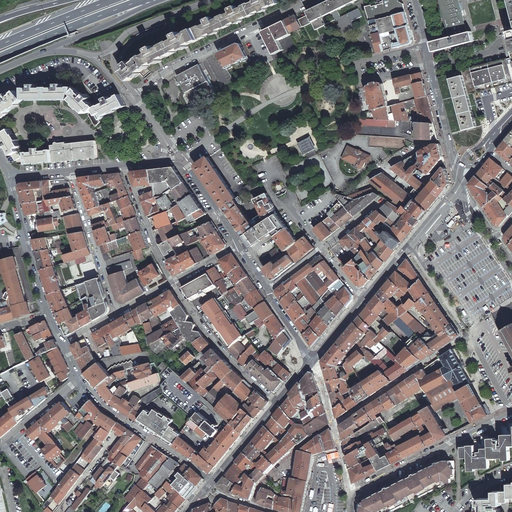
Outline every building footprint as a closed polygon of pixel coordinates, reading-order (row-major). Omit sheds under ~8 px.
[(140,57),(147,66),(150,65),(149,64),(155,61),(155,63),(162,60),(161,58),(170,53),(170,55),(177,51),(176,50),(182,48),(183,49),(189,47),(188,44),(194,42),(194,43),(206,37),(206,35),(212,33),(213,34),(219,32),(218,30),(224,27),(224,28),(230,25),(230,24),(236,22),(237,24),(243,20),(242,19),(248,16),(248,17),(254,14),(253,13),(260,10),(261,12),(267,9),(266,7),(272,4),(273,6),(279,3),(277,0),(254,0),(255,0),(249,3),(249,2),(243,5),(243,6),(238,8),(236,6),(229,8),(231,12),(226,14),(225,13),(218,16),(219,17),(213,20),(212,17),(205,20),(207,23),(202,25),(201,25),(189,31),(189,32),(183,34),(182,31),(175,35),(177,38),(171,41),(171,40),(161,45),(162,46),(157,49),(155,45),(148,48),(150,52),(145,55),(145,54),(140,56),(140,57)] [(358,0),(329,0),(307,11),(308,15),(299,19),(302,27),(303,27),(312,23),(316,30),(325,25),(329,33),(339,28),(342,35),(336,38),(339,46),(350,41),(346,34),(356,29),(352,21),(362,16),(359,8),(341,17),(338,10),(358,0)] [(378,0),(375,1),(376,4),(365,7),(369,21),(370,21),(375,19),(378,19),(406,11),(405,8),(403,8),(403,7),(404,6),(403,3),(400,1),(399,0),(378,0)] [(458,0),(439,0),(444,15),(445,19),(448,32),(449,37),(447,38),(432,41),(431,42),(434,51),(474,41),(472,31),(467,32),(458,0)] [(406,11),(378,19),(382,34),(383,37),(392,35),(396,48),(411,44),(411,43),(412,42),(413,42),(413,40),(413,39),(412,35),(406,11)] [(299,19),(296,15),(285,20),(291,32),(302,27),(299,19)] [(375,19),(370,21),(378,52),(384,51),(382,44),(379,34),(375,19)] [(291,32),(285,20),(283,21),(263,31),(274,54),(284,49),(279,40),(292,34),(291,32)] [(239,43),(219,53),(228,69),(233,67),(233,66),(232,64),(235,62),(235,63),(239,61),(239,60),(242,59),(243,61),(244,61),(249,59),(242,44),(239,43)] [(125,69),(122,71),(129,81),(135,76),(136,77),(141,73),(141,72),(145,68),(146,69),(148,67),(147,66),(140,57),(137,59),(138,59),(135,62),(133,64),(132,62),(130,60),(126,64),(128,66),(125,69)] [(511,80),(507,63),(506,58),(449,74),(450,78),(444,80),(457,132),(478,126),(476,119),(480,118),(473,92),(511,80)] [(215,92),(214,91),(200,65),(177,77),(193,105),(194,104),(214,93),(215,92)] [(415,83),(424,81),(421,72),(413,74),(415,83)] [(404,92),(402,86),(415,83),(413,74),(395,78),(399,93),(404,92)] [(438,76),(453,133),(457,132),(444,80),(450,78),(449,74),(438,76)] [(419,98),(428,96),(424,84),(424,81),(415,83),(419,98)] [(30,99),(30,100),(37,100),(37,99),(43,98),(43,100),(49,99),(49,98),(56,98),(56,100),(63,99),(63,98),(70,98),(70,99),(72,99),(76,103),(75,104),(80,109),(81,108),(86,112),(88,110),(90,112),(90,113),(89,114),(95,126),(101,122),(99,119),(93,109),(96,106),(94,104),(93,105),(88,100),(91,97),(87,93),(84,96),(79,91),(80,90),(77,87),(74,91),(73,86),(70,86),(70,87),(64,87),(63,83),(58,84),(58,87),(51,87),(50,86),(43,87),(43,88),(37,88),(37,84),(31,84),(31,88),(23,88),(23,89),(22,89),(16,91),(15,91),(13,93),(10,96),(8,93),(6,95),(4,97),(6,100),(1,104),(1,103),(0,104),(0,107),(1,109),(0,110),(0,113),(4,117),(9,113),(8,112),(13,108),(14,109),(19,105),(18,104),(23,99),(30,99)] [(374,110),(375,110),(387,106),(389,106),(384,86),(383,85),(383,84),(382,84),(382,83),(381,83),(380,83),(370,85),(370,86),(369,86),(369,87),(369,88),(369,89),(369,90),(371,97),(374,110)] [(99,119),(105,117),(105,116),(110,113),(111,114),(117,111),(116,110),(122,107),(123,108),(126,106),(125,105),(120,94),(116,96),(115,92),(109,95),(109,96),(105,98),(106,102),(99,105),(99,104),(96,106),(93,109),(99,119)] [(410,121),(413,121),(434,122),(432,112),(428,96),(419,98),(404,102),(406,108),(418,105),(418,106),(414,107),(414,110),(416,111),(419,111),(420,114),(410,117),(410,121)] [(392,105),(396,120),(402,120),(409,121),(406,108),(404,102),(401,103),(395,104),(393,105),(392,105)] [(377,119),(390,120),(387,106),(375,110),(377,119)] [(361,118),(359,125),(396,127),(396,120),(390,120),(377,119),(363,118),(361,118)] [(413,121),(414,138),(419,139),(422,139),(439,140),(434,122),(413,121)] [(1,135),(2,138),(3,137),(5,141),(2,143),(4,148),(8,146),(11,151),(11,152),(12,154),(13,154),(19,164),(37,162),(37,164),(44,163),(44,162),(50,161),(50,162),(54,161),(52,149),(49,149),(49,150),(45,150),(41,151),(41,148),(35,149),(36,151),(29,152),(29,151),(26,152),(27,156),(23,157),(23,156),(22,156),(17,148),(21,146),(10,129),(1,135)] [(370,136),(369,146),(401,147),(401,137),(370,136)] [(309,139),(301,143),(300,145),(303,150),(302,151),(303,153),(315,147),(314,145),(313,145),(310,139),(309,139)] [(511,144),(506,139),(497,150),(511,162),(511,144)] [(54,162),(98,157),(96,140),(88,141),(87,140),(82,140),(81,142),(67,143),(66,142),(60,142),(60,144),(52,145),(52,149),(54,161),(54,162)] [(444,158),(440,143),(435,143),(391,168),(415,187),(418,189),(422,183),(413,175),(420,167),(422,169),(427,173),(430,175),(444,158)] [(348,146),(343,158),(358,165),(358,166),(363,168),(365,162),(368,163),(371,156),(362,152),(357,149),(357,150),(348,146)] [(237,198),(209,157),(198,164),(197,167),(217,195),(224,207),(237,198)] [(491,158),(483,167),(493,176),(495,178),(503,168),(491,158)] [(185,182),(174,166),(162,168),(162,175),(163,184),(158,184),(157,176),(157,168),(150,169),(153,186),(154,189),(159,188),(160,196),(164,195),(167,193),(168,193),(169,192),(172,190),(185,182)] [(446,168),(444,167),(435,178),(447,188),(450,184),(446,168)] [(483,167),(477,175),(487,184),(491,180),(493,176),(483,167)] [(153,186),(150,169),(133,171),(132,173),(137,186),(151,184),(151,186),(153,186)] [(113,201),(130,195),(121,172),(103,174),(107,185),(109,188),(110,187),(109,184),(112,183),(113,186),(118,184),(119,188),(120,188),(121,192),(114,194),(112,194),(111,191),(110,191),(111,196),(113,201)] [(500,182),(506,186),(511,178),(511,174),(508,172),(502,180),(500,182)] [(395,183),(383,173),(370,180),(387,193),(395,183)] [(107,185),(103,174),(81,177),(79,179),(84,196),(96,192),(94,187),(96,187),(96,185),(101,184),(101,186),(105,184),(106,186),(104,187),(105,189),(109,188),(107,185)] [(487,184),(477,175),(469,184),(484,207),(500,195),(493,189),(488,193),(485,189),(489,186),(487,184)] [(435,178),(435,179),(428,187),(440,197),(447,188),(435,178)] [(20,186),(24,203),(38,201),(35,189),(38,188),(38,190),(40,189),(39,188),(44,188),(43,180),(22,183),(20,186)] [(50,180),(43,180),(44,188),(45,200),(48,199),(73,195),(71,188),(52,191),(50,180)] [(491,180),(487,184),(489,186),(493,189),(500,195),(511,204),(511,192),(510,195),(491,180)] [(190,190),(185,182),(172,190),(179,200),(174,202),(177,206),(193,194),(190,190)] [(409,194),(395,183),(387,193),(395,200),(392,203),(399,207),(399,208),(402,210),(405,206),(412,197),(409,194)] [(422,183),(418,189),(421,192),(423,193),(428,187),(425,185),(422,183)] [(370,186),(345,196),(348,197),(372,188),(370,186)] [(418,189),(415,187),(409,194),(412,197),(413,198),(415,195),(418,192),(419,192),(420,192),(421,192),(418,189)] [(415,195),(413,198),(428,210),(440,197),(428,187),(423,193),(419,198),(415,195)] [(374,193),(372,188),(348,197),(357,199),(374,193)] [(154,190),(140,196),(142,201),(155,197),(154,190)] [(96,192),(84,196),(89,210),(101,206),(96,192)] [(336,196),(340,201),(354,216),(365,207),(380,195),(375,192),(374,192),(374,193),(357,199),(348,197),(345,196),(343,195),(337,193),(336,196)] [(172,208),(176,206),(167,193),(164,195),(157,199),(156,200),(160,209),(163,207),(164,209),(166,211),(167,211),(172,208)] [(237,198),(224,207),(244,236),(277,213),(268,193),(255,199),(263,214),(262,214),(251,221),(241,205),(245,202),(240,196),(237,198)] [(203,208),(193,194),(177,206),(176,206),(172,208),(179,221),(179,222),(187,217),(191,215),(192,215),(203,208)] [(73,195),(48,199),(50,205),(62,202),(66,213),(76,210),(76,208),(77,208),(73,195)] [(125,221),(138,217),(130,195),(113,201),(111,202),(112,207),(120,204),(125,216),(121,218),(122,222),(125,221)] [(511,204),(500,195),(484,207),(497,225),(500,226),(511,211),(511,204)] [(155,197),(142,201),(148,215),(160,210),(160,209),(156,200),(155,197)] [(413,198),(412,197),(405,206),(421,219),(428,210),(413,198)] [(38,201),(24,203),(27,215),(39,213),(37,203),(44,202),(43,200),(38,201)] [(340,201),(327,214),(330,216),(341,226),(354,216),(340,201)] [(399,207),(392,203),(389,201),(387,204),(415,227),(421,219),(405,206),(402,210),(399,208),(399,207)] [(105,222),(107,226),(112,225),(115,224),(118,223),(112,207),(111,202),(103,205),(104,206),(105,206),(111,221),(106,222),(105,222)] [(415,227),(387,204),(380,210),(390,218),(409,234),(415,227)] [(101,206),(89,210),(91,215),(103,211),(102,207),(104,206),(103,205),(101,206)] [(207,214),(203,208),(192,215),(195,220),(207,214)] [(51,209),(51,210),(52,215),(55,215),(55,217),(56,218),(58,217),(61,217),(59,210),(54,212),(53,209),(51,209)] [(390,218),(380,210),(371,217),(379,223),(381,221),(381,222),(382,220),(385,222),(386,223),(387,222),(390,218)] [(172,224),(167,211),(166,211),(154,215),(159,229),(160,228),(172,224)] [(65,216),(69,234),(71,233),(85,231),(79,213),(65,216)] [(288,227),(277,213),(244,236),(251,246),(273,232),(276,236),(288,228),(288,227)] [(195,220),(192,215),(191,215),(187,217),(191,223),(195,221),(195,220)] [(330,216),(314,228),(323,240),(341,226),(330,216)] [(56,218),(55,217),(37,219),(38,223),(35,224),(36,228),(39,228),(40,231),(56,229),(55,225),(59,224),(58,217),(56,218)] [(131,234),(143,230),(138,217),(125,221),(131,234)] [(379,223),(371,217),(365,221),(374,230),(377,232),(385,239),(397,249),(402,242),(390,232),(382,226),(379,223)] [(409,234),(390,218),(387,222),(394,228),(390,232),(402,242),(409,234)] [(92,221),(95,230),(107,226),(105,222),(106,222),(105,221),(100,223),(99,219),(92,221)] [(219,231),(212,221),(201,226),(206,237),(219,231)] [(374,230),(365,221),(363,223),(357,228),(362,232),(365,229),(380,244),(377,246),(374,243),(373,243),(375,246),(373,248),(366,239),(359,245),(365,250),(370,257),(377,249),(385,239),(377,232),(374,230)] [(394,228),(387,222),(386,223),(385,222),(382,226),(390,232),(394,228)] [(171,239),(177,236),(172,224),(160,228),(163,236),(165,242),(171,239)] [(95,230),(100,245),(107,243),(117,239),(115,234),(110,235),(109,232),(110,232),(110,231),(109,231),(107,226),(95,230)] [(206,237),(201,226),(196,228),(198,234),(195,235),(193,229),(189,231),(195,242),(199,240),(206,237)] [(445,230),(449,236),(455,232),(451,226),(445,230)] [(288,228),(276,236),(286,251),(298,242),(294,237),(293,238),(290,233),(291,232),(288,228)] [(362,232),(357,228),(349,234),(358,243),(359,245),(366,239),(367,237),(362,232)] [(141,249),(149,246),(143,231),(143,230),(131,234),(131,235),(137,250),(141,249)] [(90,246),(85,231),(71,233),(71,234),(70,234),(70,235),(72,235),(76,251),(90,246)] [(193,243),(195,242),(189,231),(182,234),(186,241),(188,245),(192,244),(193,243)] [(227,243),(219,231),(206,237),(199,240),(202,244),(203,244),(211,256),(226,247),(227,243)] [(442,233),(432,243),(438,249),(450,237),(446,233),(444,235),(442,233)] [(187,269),(198,262),(192,250),(181,255),(180,252),(182,251),(178,244),(186,241),(182,234),(177,236),(171,239),(175,247),(179,254),(180,256),(187,269)] [(358,243),(349,234),(346,237),(341,241),(349,251),(352,248),(358,243)] [(49,236),(34,239),(37,251),(49,249),(46,239),(49,238),(49,236)] [(315,248),(305,236),(298,242),(286,251),(296,262),(315,248)] [(159,245),(165,256),(170,253),(169,251),(175,247),(171,239),(165,242),(159,245)] [(397,249),(385,239),(377,249),(386,262),(397,249)] [(100,245),(105,260),(112,258),(110,250),(109,250),(107,243),(100,245)] [(359,245),(358,243),(352,248),(360,255),(365,250),(359,245)] [(92,254),(90,246),(76,251),(64,255),(66,262),(76,259),(78,264),(87,261),(85,256),(92,254)] [(173,258),(179,254),(175,247),(169,251),(170,253),(173,258)] [(198,262),(204,259),(198,247),(192,250),(198,262)] [(260,260),(265,267),(281,254),(277,248),(260,260)] [(49,249),(37,251),(42,270),(54,266),(57,265),(56,263),(54,264),(52,256),(53,255),(53,254),(51,254),(50,249),(49,249)] [(144,258),(141,249),(137,250),(134,251),(136,259),(139,258),(140,260),(144,258)] [(386,262),(377,249),(370,257),(379,270),(386,262)] [(379,270),(370,257),(365,250),(360,255),(356,258),(360,263),(364,270),(371,279),(379,270)] [(296,262),(286,251),(282,254),(281,254),(265,267),(264,268),(273,280),(284,272),(296,262)] [(347,253),(339,259),(341,263),(348,257),(349,255),(347,253)] [(175,275),(187,269),(180,256),(179,254),(173,258),(167,261),(175,275)] [(243,267),(235,255),(221,262),(225,268),(224,269),(225,270),(226,270),(230,276),(231,275),(243,267)] [(17,318),(32,314),(28,302),(27,302),(18,269),(19,268),(16,256),(1,260),(5,273),(8,283),(8,284),(9,284),(15,305),(14,306),(17,318)] [(315,271),(326,262),(322,257),(293,279),(299,288),(301,291),(303,293),(306,297),(314,308),(322,299),(330,290),(315,271)] [(367,285),(371,279),(364,270),(362,271),(358,265),(360,263),(356,258),(345,267),(361,287),(362,287),(363,287),(364,287),(365,287),(366,286),(367,285)] [(415,284),(421,278),(408,259),(398,270),(404,275),(406,272),(408,274),(407,275),(408,276),(409,275),(413,279),(411,281),(415,284)] [(146,291),(144,286),(140,279),(143,277),(143,276),(129,284),(125,270),(133,267),(130,261),(108,268),(113,283),(118,300),(125,303),(136,297),(146,291)] [(337,275),(326,262),(315,271),(330,290),(341,281),(337,275)] [(147,284),(148,284),(153,281),(152,279),(160,274),(157,270),(154,264),(150,266),(151,266),(140,272),(143,276),(143,277),(147,284)] [(54,266),(42,270),(49,293),(49,294),(62,289),(59,280),(60,279),(58,275),(57,275),(54,266)] [(219,275),(213,267),(207,270),(210,276),(216,285),(224,280),(229,277),(225,272),(222,274),(222,273),(219,275)] [(238,285),(250,278),(243,267),(231,275),(238,285)] [(397,271),(391,279),(406,292),(415,284),(411,281),(405,276),(404,277),(397,271)] [(210,276),(184,290),(192,301),(202,295),(203,297),(207,295),(206,293),(218,287),(216,285),(210,276)] [(102,284),(100,277),(91,280),(76,285),(77,289),(78,292),(90,288),(95,306),(91,309),(95,320),(111,311),(102,284)] [(250,278),(238,285),(235,288),(244,301),(247,299),(259,291),(255,285),(250,278)] [(415,284),(406,292),(409,295),(412,293),(413,294),(413,293),(415,295),(412,297),(412,298),(418,302),(430,292),(421,278),(415,284)] [(299,288),(293,279),(291,281),(285,285),(290,291),(292,290),(294,293),(299,288)] [(391,279),(383,288),(391,297),(395,294),(403,302),(404,304),(405,305),(412,298),(412,297),(409,295),(406,292),(391,279)] [(225,281),(224,280),(216,285),(218,287),(224,296),(229,292),(224,285),(226,284),(226,283),(227,283),(226,281),(225,281)] [(341,281),(330,290),(335,295),(337,297),(347,308),(353,300),(353,296),(341,281)] [(290,291),(285,285),(277,291),(277,294),(283,303),(292,294),(290,291)] [(244,301),(235,288),(229,292),(224,296),(232,309),(233,308),(239,304),(244,301)] [(301,291),(299,288),(294,293),(292,294),(283,303),(288,311),(289,312),(299,304),(299,303),(306,297),(303,293),(296,299),(295,298),(298,296),(298,295),(297,294),(301,291)] [(383,288),(378,294),(400,317),(407,312),(410,309),(405,305),(404,304),(400,306),(399,307),(392,300),(391,301),(390,299),(391,297),(383,288)] [(49,294),(49,293),(48,294),(57,313),(70,308),(68,302),(69,301),(68,299),(67,300),(62,289),(49,294)] [(174,305),(176,307),(182,304),(172,289),(162,295),(169,308),(174,305)] [(335,295),(330,290),(322,299),(326,303),(329,307),(339,317),(344,311),(347,308),(337,297),(333,301),(330,299),(335,295)] [(257,310),(268,304),(259,291),(247,299),(254,308),(255,308),(257,310)] [(405,305),(410,309),(415,305),(422,313),(424,311),(424,310),(436,301),(430,292),(418,302),(412,298),(405,305)] [(389,325),(394,322),(394,321),(400,317),(378,294),(369,305),(380,316),(389,325)] [(149,302),(156,313),(157,315),(163,312),(164,313),(165,312),(165,311),(170,308),(169,308),(162,295),(151,301),(149,302)] [(84,326),(95,320),(91,309),(87,297),(82,299),(85,307),(86,306),(88,310),(80,314),(80,315),(84,326)] [(304,317),(314,308),(306,297),(299,303),(299,304),(289,312),(297,324),(304,317)] [(326,303),(322,299),(314,308),(318,312),(320,315),(331,327),(339,317),(329,307),(322,313),(319,310),(321,308),(326,303)] [(208,315),(206,316),(214,328),(212,329),(214,332),(216,331),(219,335),(222,333),(225,338),(224,339),(230,349),(231,349),(239,342),(244,338),(220,302),(218,303),(216,301),(204,309),(208,315)] [(424,310),(424,311),(425,312),(424,313),(425,314),(426,313),(433,323),(432,325),(426,319),(423,322),(429,327),(430,327),(434,330),(436,329),(437,328),(439,331),(451,323),(436,301),(424,310)] [(147,331),(147,333),(152,332),(150,322),(147,322),(145,319),(156,313),(149,302),(140,307),(144,320),(145,324),(147,331)] [(511,303),(511,302),(491,313),(501,332),(499,332),(500,334),(502,333),(504,337),(502,338),(503,339),(505,343),(506,345),(506,344),(508,348),(508,350),(509,350),(511,353),(510,354),(511,355),(511,365),(511,366),(511,367),(511,368),(511,367),(511,303)] [(186,337),(186,338),(190,345),(192,344),(194,343),(194,342),(203,336),(196,325),(194,322),(188,321),(189,315),(182,304),(176,307),(177,309),(172,312),(176,319),(181,328),(186,337)] [(239,304),(233,308),(241,321),(246,318),(248,316),(239,304)] [(266,322),(276,315),(268,304),(257,310),(257,311),(255,311),(248,316),(246,318),(250,324),(255,322),(258,327),(266,322)] [(380,316),(369,305),(360,315),(371,326),(377,319),(380,316)] [(14,306),(0,309),(0,322),(17,318),(14,306)] [(140,307),(126,315),(132,326),(138,323),(144,320),(140,307)] [(70,308),(57,313),(62,324),(75,317),(74,315),(75,314),(74,313),(73,313),(70,308)] [(318,312),(314,308),(304,317),(314,330),(315,330),(322,338),(331,327),(320,315),(317,318),(316,319),(317,320),(315,323),(311,319),(318,312)] [(407,312),(400,317),(409,326),(413,321),(414,318),(407,312)] [(75,317),(62,324),(65,330),(72,333),(84,326),(80,315),(78,316),(75,317)] [(126,315),(112,323),(119,336),(133,328),(132,326),(126,315)] [(284,333),(286,330),(276,315),(266,322),(276,337),(273,339),(276,342),(284,332),(284,333)] [(371,326),(360,315),(355,321),(378,343),(380,341),(381,342),(393,332),(391,330),(390,331),(385,327),(385,328),(378,335),(370,327),(371,326)] [(314,330),(304,317),(297,324),(303,333),(306,337),(314,330)] [(409,326),(400,317),(394,321),(394,322),(411,338),(411,337),(417,343),(421,338),(409,326)] [(413,321),(409,326),(421,338),(422,338),(422,339),(427,332),(428,333),(429,332),(414,318),(413,321)] [(167,335),(181,328),(176,319),(163,326),(164,328),(163,328),(167,335)] [(377,319),(371,326),(370,327),(378,335),(385,328),(377,319)] [(50,329),(46,321),(31,327),(35,335),(50,329)] [(355,321),(337,343),(353,356),(361,349),(369,359),(371,361),(376,357),(369,351),(362,348),(365,345),(367,343),(370,347),(376,347),(381,352),(387,347),(381,342),(380,341),(378,343),(355,321)] [(111,344),(115,356),(124,354),(122,346),(121,345),(120,338),(119,336),(112,323),(93,334),(100,346),(107,343),(110,341),(111,344)] [(427,332),(422,339),(436,351),(460,335),(451,323),(439,331),(437,328),(436,329),(438,332),(436,333),(440,337),(436,339),(429,332),(428,333),(427,332)] [(148,337),(150,344),(167,335),(163,328),(148,337)] [(151,350),(159,356),(168,346),(167,345),(169,343),(174,348),(186,338),(186,337),(181,328),(167,335),(150,344),(151,350)] [(54,336),(50,329),(35,335),(37,341),(45,337),(46,339),(54,336)] [(277,356),(292,339),(288,334),(286,330),(284,333),(284,332),(276,342),(269,349),(277,356)] [(315,330),(314,330),(306,337),(313,347),(314,347),(322,338),(315,330)] [(34,357),(23,331),(16,334),(29,360),(34,357)] [(256,334),(253,331),(247,335),(249,339),(256,334)] [(194,342),(194,343),(202,351),(210,344),(203,336),(194,342)] [(411,337),(411,338),(406,342),(411,347),(411,348),(423,360),(430,355),(417,344),(417,343),(411,337)] [(59,346),(55,338),(47,341),(49,345),(42,349),(38,352),(38,355),(43,353),(54,348),(58,347),(59,346)] [(422,338),(421,338),(417,343),(417,344),(430,355),(436,351),(422,339),(422,338)] [(72,346),(78,358),(91,351),(85,339),(82,340),(85,347),(83,349),(80,341),(72,346)] [(240,361),(249,352),(239,342),(231,349),(235,354),(234,355),(240,361)] [(337,343),(322,360),(325,369),(336,366),(344,365),(349,359),(353,356),(337,343)] [(143,352),(143,351),(140,344),(122,346),(124,354),(143,352)] [(260,359),(262,358),(254,346),(249,352),(240,361),(245,366),(251,359),(253,357),(255,360),(256,362),(255,363),(249,370),(275,393),(285,382),(272,370),(268,374),(266,372),(267,371),(265,370),(264,371),(263,370),(264,369),(260,366),(264,362),(260,359)] [(410,368),(423,360),(411,348),(408,346),(398,358),(410,368)] [(55,367),(59,374),(58,374),(62,382),(69,378),(67,375),(70,373),(67,369),(69,368),(65,362),(66,361),(62,355),(58,347),(54,348),(55,350),(49,354),(53,360),(52,360),(56,367),(55,367)] [(376,357),(371,361),(381,370),(382,370),(392,380),(410,368),(398,358),(387,347),(381,352),(376,357)] [(465,367),(467,367),(468,366),(465,361),(463,360),(463,362),(461,364),(458,358),(461,357),(456,347),(453,349),(453,348),(441,356),(446,365),(442,367),(442,368),(428,375),(424,368),(416,374),(421,381),(424,387),(434,403),(434,404),(442,400),(453,394),(457,391),(471,383),(463,368),(465,367)] [(182,377),(193,387),(197,383),(212,370),(214,369),(225,359),(215,348),(205,357),(212,366),(208,370),(209,371),(207,372),(203,368),(197,373),(193,368),(182,377)] [(361,349),(353,356),(349,359),(354,368),(355,366),(355,365),(365,357),(365,359),(367,361),(369,359),(361,349)] [(78,358),(85,373),(98,363),(91,351),(78,358)] [(183,363),(186,366),(196,357),(190,351),(181,359),(185,362),(183,363)] [(274,360),(274,358),(267,352),(262,358),(260,359),(264,362),(272,370),(285,382),(291,374),(276,361),(275,362),(274,360)] [(37,375),(41,382),(46,379),(51,376),(47,370),(48,370),(44,363),(40,356),(31,362),(35,368),(34,369),(38,375),(37,375)] [(113,366),(107,370),(112,376),(116,372),(125,370),(136,367),(137,367),(131,359),(129,362),(127,360),(125,363),(124,362),(121,364),(120,363),(117,365),(116,364),(113,366)] [(225,359),(214,369),(214,370),(218,371),(224,378),(234,369),(225,359)] [(336,366),(325,369),(328,381),(342,377),(344,376),(342,373),(339,373),(338,370),(342,370),(346,368),(348,372),(347,372),(348,374),(349,373),(349,374),(354,371),(355,370),(354,368),(349,359),(344,365),(336,366)] [(93,383),(98,388),(112,376),(107,370),(100,361),(98,363),(85,373),(89,378),(90,377),(95,382),(93,383)] [(160,369),(164,373),(170,366),(166,362),(160,369)] [(136,367),(139,379),(153,375),(150,363),(137,367),(136,367)] [(163,394),(192,418),(198,412),(208,401),(204,397),(193,387),(182,377),(170,366),(164,373),(162,375),(167,379),(161,386),(161,387),(163,394)] [(208,401),(216,408),(226,397),(219,390),(224,385),(223,385),(227,382),(229,384),(228,386),(230,387),(230,386),(235,390),(244,379),(234,369),(224,378),(210,392),(204,397),(208,401)] [(98,388),(110,402),(122,385),(120,383),(116,385),(111,390),(107,385),(109,383),(110,385),(119,377),(127,375),(125,370),(116,372),(112,376),(98,388)] [(218,377),(212,370),(197,383),(205,389),(206,388),(218,377)] [(370,395),(392,380),(382,370),(381,370),(363,382),(370,395)] [(110,402),(130,416),(139,403),(144,407),(163,394),(161,387),(141,400),(135,395),(131,402),(125,398),(124,400),(121,399),(127,390),(130,391),(160,381),(158,373),(153,375),(139,379),(127,383),(122,385),(110,402)] [(338,417),(359,403),(354,395),(346,400),(344,395),(350,391),(347,380),(349,374),(349,373),(348,374),(347,374),(344,376),(342,377),(341,382),(341,383),(341,387),(340,388),(342,391),(338,393),(336,401),(337,402),(336,403),(334,404),(338,417)] [(310,404),(320,395),(314,374),(312,374),(303,384),(306,397),(311,394),(312,397),(307,399),(309,406),(310,404)] [(421,381),(416,374),(407,379),(411,387),(421,381)] [(342,377),(328,381),(331,393),(340,388),(341,387),(341,383),(339,384),(338,383),(341,382),(342,377)] [(251,399),(257,391),(256,389),(253,392),(246,385),(248,382),(244,379),(235,390),(233,393),(244,403),(245,400),(246,401),(249,397),(251,399)] [(411,387),(407,379),(400,384),(408,397),(424,387),(421,381),(411,387)] [(359,403),(370,395),(363,382),(354,387),(355,388),(353,389),(353,393),(354,395),(359,403)] [(193,387),(204,397),(210,392),(206,388),(205,389),(197,383),(193,387)] [(483,404),(471,383),(457,391),(468,412),(469,415),(474,422),(477,420),(472,410),(483,404)] [(303,420),(311,414),(310,411),(309,406),(307,399),(306,397),(303,384),(292,397),(300,411),(301,410),(301,408),(302,408),(303,413),(301,414),(303,420)] [(408,397),(400,384),(396,387),(402,400),(408,397)] [(402,400),(396,387),(388,392),(396,404),(402,400)] [(9,388),(2,392),(4,395),(13,410),(20,421),(38,406),(32,396),(18,404),(9,388)] [(340,388),(331,393),(334,404),(336,403),(337,402),(336,401),(338,393),(342,391),(340,388)] [(251,399),(263,409),(269,401),(257,391),(251,399)] [(387,410),(396,404),(388,392),(381,397),(387,409),(387,410)] [(216,408),(232,422),(235,419),(242,410),(244,407),(231,394),(231,395),(229,393),(226,397),(216,408)] [(456,399),(453,394),(442,400),(445,405),(456,399)] [(314,412),(323,405),(320,395),(310,404),(312,410),(310,411),(311,414),(314,412)] [(301,427),(307,428),(305,423),(303,420),(301,414),(300,411),(292,397),(287,404),(296,416),(299,422),(301,427)] [(379,413),(380,412),(387,409),(381,397),(374,402),(379,413)] [(93,416),(97,420),(102,412),(92,399),(84,408),(82,410),(77,416),(80,418),(84,414),(87,416),(86,417),(88,419),(89,419),(93,416)] [(244,407),(256,417),(263,409),(251,399),(244,407)] [(445,405),(442,400),(434,404),(434,403),(432,405),(431,405),(435,411),(445,405)] [(72,412),(63,401),(60,404),(51,411),(60,423),(69,433),(74,426),(67,418),(69,416),(68,415),(71,412),(72,412)] [(376,414),(379,413),(374,402),(367,407),(372,417),(376,414)] [(130,416),(137,421),(139,419),(142,414),(139,412),(142,408),(143,409),(144,408),(143,407),(144,407),(139,403),(130,416)] [(296,416),(287,404),(283,409),(291,420),(296,416)] [(489,415),(483,404),(472,410),(477,420),(489,415)] [(318,420),(326,415),(324,405),(323,405),(314,412),(318,420)] [(449,435),(435,411),(431,405),(425,409),(423,410),(423,411),(424,411),(429,420),(428,420),(434,430),(435,430),(440,439),(449,435)] [(232,422),(243,433),(256,417),(244,407),(242,410),(244,412),(237,421),(235,419),(232,422)] [(367,407),(355,415),(359,421),(361,425),(362,424),(363,424),(371,419),(373,421),(375,420),(372,417),(367,407)] [(142,414),(139,419),(145,423),(145,422),(154,429),(152,431),(156,434),(158,431),(163,435),(171,441),(171,440),(176,443),(181,436),(182,434),(175,430),(176,428),(171,424),(173,421),(165,417),(166,416),(155,409),(152,413),(146,409),(142,414)] [(291,420),(283,409),(275,418),(286,429),(291,423),(293,421),(291,420)] [(0,438),(1,438),(20,421),(13,410),(0,421),(0,438)] [(60,423),(51,411),(40,421),(49,432),(60,423)] [(428,446),(440,439),(435,430),(434,430),(429,433),(429,432),(427,433),(428,434),(426,434),(426,433),(422,424),(428,420),(429,420),(424,411),(423,411),(420,413),(413,416),(420,430),(428,446)] [(111,417),(102,412),(97,420),(96,421),(101,425),(98,430),(99,431),(100,430),(101,431),(111,417)] [(198,412),(192,418),(208,431),(212,435),(215,437),(230,449),(243,433),(232,422),(227,428),(223,425),(218,430),(198,412)] [(315,422),(318,420),(314,412),(311,414),(303,420),(305,423),(312,418),(315,422)] [(329,424),(326,415),(318,420),(315,422),(307,428),(310,436),(310,437),(329,424)] [(355,415),(340,425),(342,432),(352,427),(353,429),(354,429),(360,426),(358,422),(359,421),(355,415)] [(404,457),(428,446),(420,430),(413,416),(405,421),(398,425),(390,429),(395,439),(400,435),(413,428),(418,436),(414,438),(414,437),(412,438),(413,439),(401,445),(399,442),(397,443),(404,457)] [(118,422),(111,417),(101,431),(97,436),(98,436),(104,441),(114,428),(113,428),(118,422)] [(203,433),(205,435),(207,433),(208,431),(192,418),(187,423),(194,429),(193,431),(199,436),(203,433)] [(288,437),(291,434),(287,430),(286,429),(275,418),(266,428),(275,437),(276,436),(280,431),(286,439),(288,437)] [(307,428),(315,422),(312,418),(305,423),(307,428)] [(370,430),(381,423),(378,418),(375,420),(373,421),(364,427),(355,433),(356,436),(357,436),(366,431),(370,430)] [(363,424),(364,427),(373,421),(371,419),(363,424)] [(49,432),(40,421),(28,431),(35,439),(40,435),(49,445),(43,449),(52,460),(60,468),(66,461),(59,454),(64,450),(49,432)] [(75,432),(83,438),(84,438),(91,429),(93,426),(93,425),(88,421),(85,426),(81,424),(75,432)] [(298,445),(310,436),(307,428),(301,427),(297,427),(296,425),(296,424),(293,421),(291,423),(293,425),(289,430),(288,429),(287,430),(291,434),(296,440),(295,441),(298,445)] [(129,430),(118,422),(113,428),(114,428),(116,430),(115,432),(120,436),(122,434),(124,436),(129,430)] [(511,422),(509,423),(509,426),(503,426),(503,437),(503,445),(500,444),(500,439),(496,439),(496,437),(495,437),(489,438),(489,437),(482,437),(482,441),(475,441),(475,444),(468,445),(468,446),(461,446),(461,458),(468,458),(468,460),(469,471),(476,470),(476,465),(478,465),(478,466),(482,466),(482,465),(489,465),(489,460),(510,460),(510,448),(511,447),(511,422)] [(352,427),(342,432),(342,433),(344,441),(349,437),(355,433),(354,429),(353,429),(352,427)] [(279,449),(283,445),(282,444),(283,443),(276,436),(275,437),(266,428),(257,439),(263,444),(268,448),(270,446),(273,441),(274,442),(274,443),(277,445),(276,446),(278,448),(279,449)] [(385,432),(383,428),(380,430),(379,430),(374,433),(373,432),(366,436),(367,438),(359,442),(359,441),(353,444),(353,445),(347,448),(349,454),(361,446),(361,447),(366,444),(380,435),(384,433),(385,432)] [(135,434),(129,430),(124,436),(123,437),(120,440),(127,445),(135,434)] [(331,431),(322,437),(324,444),(334,441),(331,431)] [(353,444),(359,441),(357,436),(356,436),(355,433),(349,437),(344,441),(346,449),(347,448),(353,445),(353,444)] [(142,439),(135,434),(127,445),(116,459),(114,461),(120,465),(121,466),(122,465),(142,439)] [(291,452),(298,445),(295,441),(296,440),(291,434),(288,437),(290,439),(287,443),(285,441),(283,443),(282,444),(283,445),(291,452)] [(104,441),(98,436),(86,452),(95,458),(103,447),(101,444),(104,441)] [(176,443),(174,446),(192,458),(198,451),(195,448),(188,442),(189,441),(188,440),(187,441),(181,436),(176,443)] [(201,454),(216,466),(230,449),(215,437),(211,441),(206,447),(205,448),(206,448),(201,454)] [(324,444),(322,437),(317,440),(320,454),(327,452),(324,444)] [(267,457),(268,459),(272,455),(268,452),(265,451),(266,450),(268,448),(263,444),(257,439),(253,444),(267,457)] [(116,459),(127,445),(120,440),(110,454),(112,456),(116,459)] [(320,454),(317,440),(302,452),(315,456),(320,454)] [(334,441),(324,444),(327,452),(337,450),(334,441)] [(393,463),(404,457),(397,443),(394,445),(396,449),(394,450),(392,446),(388,448),(389,450),(390,450),(390,452),(388,453),(393,463)] [(267,457),(253,444),(245,454),(255,464),(261,457),(264,460),(265,459),(267,457)] [(275,466),(291,452),(283,445),(279,449),(278,448),(272,455),(268,459),(275,466)] [(142,472),(159,450),(152,446),(136,467),(142,472)] [(378,470),(393,463),(388,453),(386,449),(372,457),(378,470)] [(150,483),(172,459),(159,450),(142,472),(140,474),(144,478),(150,483)] [(198,451),(192,458),(195,460),(210,473),(216,466),(201,454),(198,451)] [(315,456),(302,452),(298,455),(300,456),(295,478),(295,480),(309,483),(311,472),(315,456)] [(255,464),(245,454),(237,463),(246,472),(246,471),(250,467),(256,473),(260,468),(258,467),(255,464)] [(95,476),(99,480),(114,461),(116,459),(112,456),(109,459),(108,458),(95,476)] [(266,475),(275,466),(268,459),(267,457),(265,459),(266,460),(261,465),(260,464),(258,467),(260,468),(266,475)] [(371,474),(378,470),(372,457),(365,461),(367,464),(366,465),(371,474)] [(107,458),(94,476),(95,476),(108,458),(107,458)] [(168,479),(180,465),(172,459),(150,483),(160,492),(169,483),(171,482),(170,481),(168,479)] [(103,487),(109,479),(111,477),(115,480),(120,473),(116,470),(120,465),(114,461),(99,480),(97,483),(103,487)] [(415,474),(414,473),(412,474),(412,476),(408,477),(407,477),(393,484),(392,486),(389,487),(388,486),(385,487),(385,489),(382,490),(381,489),(369,496),(370,498),(366,500),(363,501),(361,504),(361,508),(361,511),(392,511),(455,481),(453,461),(442,461),(438,462),(437,461),(435,462),(435,464),(432,466),(430,465),(419,470),(419,472),(415,474)] [(351,469),(354,483),(368,475),(363,466),(362,463),(361,462),(351,469)] [(246,472),(237,463),(225,478),(239,487),(240,487),(244,482),(249,475),(246,471),(246,472)] [(198,488),(205,480),(193,469),(186,465),(180,471),(198,488)] [(257,484),(266,475),(260,468),(256,473),(253,478),(252,478),(257,484)] [(63,481),(59,485),(68,492),(81,475),(72,469),(67,476),(69,477),(65,482),(63,481)] [(27,478),(38,492),(47,485),(44,480),(43,480),(42,481),(41,479),(42,478),(36,471),(27,478)] [(188,500),(198,488),(180,471),(170,481),(171,482),(169,483),(188,500)] [(251,501),(257,484),(252,478),(253,478),(249,475),(244,482),(247,483),(247,484),(248,485),(246,489),(240,487),(239,487),(234,495),(235,495),(251,501)] [(94,476),(91,480),(96,484),(97,483),(99,480),(95,476),(94,476)] [(144,491),(150,483),(144,478),(131,493),(138,499),(143,492),(144,491)] [(234,496),(235,495),(234,495),(239,487),(225,478),(218,486),(234,496)] [(303,511),(309,483),(295,480),(292,479),(291,482),(292,482),(290,493),(286,492),(286,496),(291,496),(295,497),(295,498),(296,498),(296,499),(291,499),(290,511),(303,511)] [(180,510),(188,500),(169,483),(160,492),(157,495),(161,499),(164,497),(167,493),(165,490),(166,489),(170,492),(174,494),(168,499),(173,503),(180,510)] [(509,511),(509,505),(511,504),(511,483),(501,484),(501,491),(494,491),(494,498),(480,498),(480,505),(480,511),(509,511)] [(59,485),(52,495),(58,499),(56,501),(58,503),(57,504),(58,505),(68,492),(59,485)] [(80,498),(84,500),(92,490),(88,487),(80,498)] [(272,491),(263,489),(262,493),(261,492),(258,504),(262,505),(267,507),(270,500),(271,497),(275,498),(274,502),(275,502),(279,504),(281,498),(279,497),(276,495),(273,492),(272,491)] [(147,507),(149,505),(157,496),(155,495),(154,495),(151,498),(144,491),(143,492),(138,499),(147,507)] [(156,511),(177,511),(180,510),(173,503),(170,507),(168,505),(166,506),(163,509),(162,508),(164,505),(160,500),(161,499),(157,495),(157,496),(149,505),(156,511)] [(71,505),(77,509),(84,501),(84,500),(80,498),(80,497),(79,498),(78,497),(78,498),(78,499),(75,503),(71,498),(67,503),(71,505)] [(274,509),(285,511),(285,498),(283,498),(281,498),(279,504),(275,502),(274,509)] [(156,511),(149,505),(147,507),(138,499),(126,511),(142,511),(145,510),(147,511),(156,511)] [(223,499),(216,506),(221,511),(222,511),(227,508),(229,510),(230,509),(230,502),(229,502),(223,499)] [(270,500),(267,507),(274,509),(275,502),(274,502),(270,500)] [(241,511),(242,506),(230,502),(230,509),(231,510),(233,511),(232,511),(228,511),(229,510),(227,508),(222,511),(241,511)]
